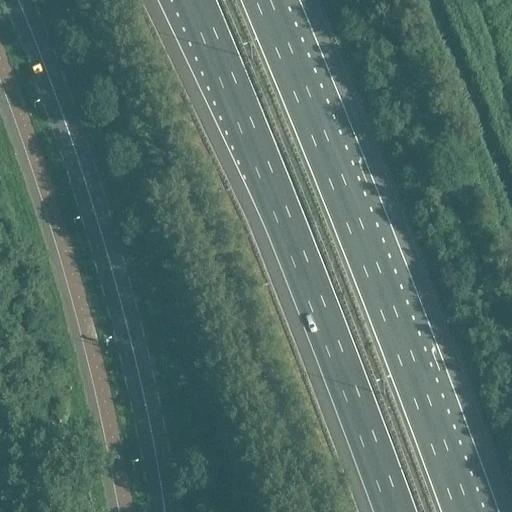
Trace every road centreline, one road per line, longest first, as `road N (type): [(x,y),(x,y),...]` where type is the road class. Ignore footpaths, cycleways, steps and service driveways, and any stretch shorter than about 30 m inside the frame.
road 1 (motorway): [(190,0),(393,511)]
road 2 (motorway): [(460,511),(259,0)]
road 3 (secondary): [(163,492),(109,259),(17,0)]
